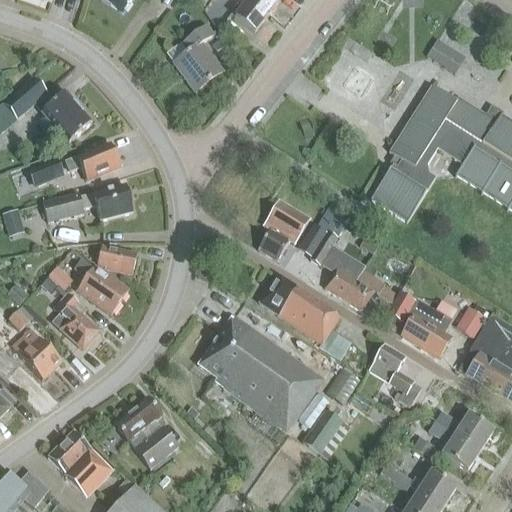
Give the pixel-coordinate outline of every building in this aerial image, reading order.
[(98,0),(121,16),(131,0),(98,0)] [(253,34),(269,15),(249,0),(234,19),(253,34)] [(249,0),(269,15),(280,0),(249,0)] [(194,95),(222,75),(201,47),(211,39),(205,30),(181,48),(187,56),(173,67),(194,95)] [(429,58),(459,74),(468,57),(438,41),(429,58)] [(32,80),(2,106),(15,121),(45,95),(32,80)] [(455,104),(430,88),(388,155),(396,161),(369,202),(406,226),(435,180),(427,176),(426,168),(437,151),(462,167),(454,180),(511,216),(511,125),(500,117),(495,124),(457,100),(455,104)] [(67,147),(91,126),(64,95),(40,116),(67,147)] [(119,170),(109,147),(88,156),(87,154),(64,163),(69,175),(80,170),(85,184),(119,170)] [(33,191),(63,179),(57,162),(26,173),(33,191)] [(131,216),(125,190),(92,198),(92,197),(78,201),(77,197),(41,206),(46,226),(82,217),(81,213),(94,210),(98,224),(131,216)] [(357,222),(363,212),(330,192),(324,201),(357,222)] [(269,233),(257,253),(276,264),(288,244),(293,248),(308,223),(277,204),(262,229),(269,233)] [(6,233),(21,228),(17,212),(1,217),(6,233)] [(336,218),(326,235),(334,241),(345,224),(336,218)] [(299,249),(312,257),(325,237),(312,229),(299,249)] [(343,303),(361,273),(364,270),(330,248),(334,241),(326,235),(325,237),(312,257),(309,262),(318,267),(321,263),(336,272),(324,292),(343,303)] [(131,277),(136,258),(100,250),(96,269),(131,277)] [(92,271),(80,263),(73,273),(85,282),(76,294),(110,318),(127,294),(93,270),(92,271)] [(413,285),(423,283),(421,270),(411,273),(413,285)] [(55,271),(48,278),(63,291),(70,284),(55,271)] [(391,309),(397,298),(383,289),(384,288),(361,273),(343,303),(360,314),(372,295),(377,298),(376,300),(391,309)] [(49,296),(57,288),(48,279),(39,288),(49,296)] [(340,364),(351,345),(331,332),(338,321),(308,300),(275,279),(258,306),(321,346),(318,350),(340,364)] [(18,308),(27,298),(16,287),(6,297),(18,308)] [(437,361),(450,339),(444,336),(451,324),(415,303),(414,304),(400,295),(397,298),(391,309),(386,317),(401,326),(406,317),(411,321),(401,339),(437,361)] [(82,353),(98,335),(80,319),(85,313),(67,296),(53,312),(59,318),(52,326),(82,353)] [(18,334),(32,321),(21,309),(7,322),(18,334)] [(256,415),(285,436),(322,383),(232,319),(197,368),(212,379),(210,382),(256,415)] [(511,406),(511,331),(490,319),(457,373),(465,378),(511,406)] [(461,321),(454,331),(472,342),(479,332),(461,321)] [(41,383),(60,365),(30,333),(21,341),(29,350),(19,359),(41,383)] [(405,408),(409,408),(419,391),(395,376),(404,361),(383,348),(367,373),(403,395),(398,403),(405,408)] [(335,378),(324,402),(345,411),(356,387),(335,378)] [(0,419),(10,409),(0,399),(0,419)] [(160,431),(155,424),(161,419),(146,400),(113,426),(149,473),(178,450),(162,429),(160,431)] [(412,424),(428,420),(415,412),(410,420),(412,424)] [(326,463),(349,431),(323,413),(301,445),(326,463)] [(440,414),(434,424),(447,433),(454,423),(440,414)] [(467,418),(461,428),(454,438),(479,454),(492,434),(467,418)] [(428,434),(441,443),(447,433),(434,424),(428,434)] [(84,500),(111,473),(73,435),(47,461),(65,479),(64,479),(84,500)] [(479,454),(454,438),(441,458),(466,474),(479,454)] [(426,459),(433,449),(419,440),(412,450),(426,459)] [(392,484),(398,475),(387,467),(381,477),(392,484)] [(5,474),(0,479),(0,511),(17,511),(23,504),(32,511),(33,511),(47,495),(28,475),(17,486),(5,474)] [(417,494),(442,511),(455,491),(430,474),(422,486),(414,480),(411,484),(398,475),(392,484),(404,492),(409,486),(418,492),(417,494)] [(156,511),(133,490),(111,511),(156,511)] [(441,511),(442,511),(417,494),(405,511),(441,511)]
